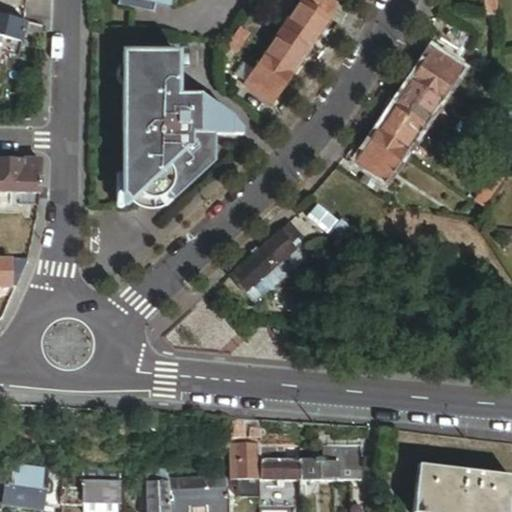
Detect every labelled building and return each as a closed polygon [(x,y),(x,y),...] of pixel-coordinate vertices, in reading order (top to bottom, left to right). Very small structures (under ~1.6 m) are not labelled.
[(155,5),(168,7),(171,8),(172,0),(119,0),(118,7),(153,14),(155,5)] [(327,0),(302,0),(300,4),(327,22),(337,6),(327,0)] [(496,0),(483,0),(485,18),(497,17),(496,0)] [(300,4),(280,32),(308,51),(327,23),(327,22),(300,4)] [(23,35),(25,24),(0,19),(0,39),(7,41),(21,44),(23,35)] [(25,24),(23,35),(41,39),(41,28),(25,24)] [(238,31),(225,48),(234,55),(247,37),(238,31)] [(308,51),(280,32),(262,59),(290,78),(308,51)] [(412,81),(441,100),(460,72),(432,53),(412,81)] [(165,55),(121,55),(121,197),(128,207),(130,205),(131,206),(136,208),(141,209),(147,210),(152,210),(162,208),(167,206),(171,204),(212,165),(207,138),(225,135),(222,118),(188,97),(165,97),(165,55)] [(270,106),(290,78),(262,59),(242,87),(270,106)] [(422,127),(441,100),(412,81),(394,108),(422,127)] [(403,155),(422,127),(394,108),(375,136),(403,155)] [(384,183),(403,155),(375,136),(356,164),(369,173),(384,183)] [(0,195),(39,197),(40,163),(22,162),(21,168),(0,166),(0,195)] [(369,173),(361,185),(376,196),(384,183),(369,173)] [(492,176),(472,205),(482,212),(502,183),(492,176)] [(258,248),(227,277),(243,294),(249,289),(258,298),(271,286),(262,276),(292,248),(287,243),(297,233),(286,222),(258,248)] [(10,261),(0,260),(0,284),(10,284),(10,273),(10,261)] [(20,274),(26,261),(10,261),(10,273),(20,274)] [(245,422),(228,421),(228,439),(244,439),(245,422)] [(262,430),(251,429),(250,439),(261,440),(262,430)] [(262,448),(262,445),(231,445),(231,461),(241,461),(241,456),(262,455),(262,448)] [(262,455),(262,461),(281,461),(281,449),(281,448),(262,448),(262,455)] [(339,462),(338,482),(362,482),(362,450),(357,449),(324,448),(324,462),(339,462)] [(0,457),(0,487),(7,489),(11,465),(12,460),(0,457)] [(239,481),(262,481),(262,461),(241,461),(231,461),(231,481),(239,481)] [(262,461),(262,481),(280,481),(288,482),(302,481),(303,461),(286,461),(281,461),(262,461)] [(324,462),(303,461),(302,481),(338,482),(339,462),(324,462)] [(51,472),(11,465),(7,489),(4,505),(44,511),(51,472)] [(148,483),(170,482),(170,481),(170,465),(148,466),(148,483)] [(120,503),(121,468),(83,467),(82,502),(84,503),(90,503),(90,508),(89,511),(117,511),(118,503),(120,503)] [(509,511),(511,487),(511,478),(419,467),(413,511),(509,511)] [(229,500),(229,480),(170,481),(170,482),(171,501),(189,501),(207,500),(229,500)] [(262,481),(239,481),(239,499),(262,499),(262,481)] [(148,511),(171,511),(171,501),(170,482),(148,483),(148,511)] [(79,486),(64,486),(64,502),(79,502),(79,486)] [(207,511),(207,500),(189,501),(189,511),(207,511)] [(229,511),(229,500),(207,500),(207,511),(229,511)] [(171,501),(171,511),(189,511),(189,501),(171,501)]
